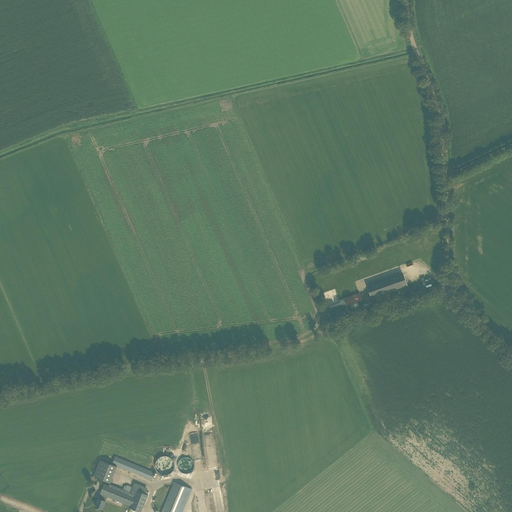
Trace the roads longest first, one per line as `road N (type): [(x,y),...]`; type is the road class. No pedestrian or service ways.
road 1 (track): [(443,287),(266,351),(0,392)]
road 2 (track): [(443,178),(443,287),(511,356)]
road 3 (track): [(405,0),(407,30),(436,109),(443,178)]
